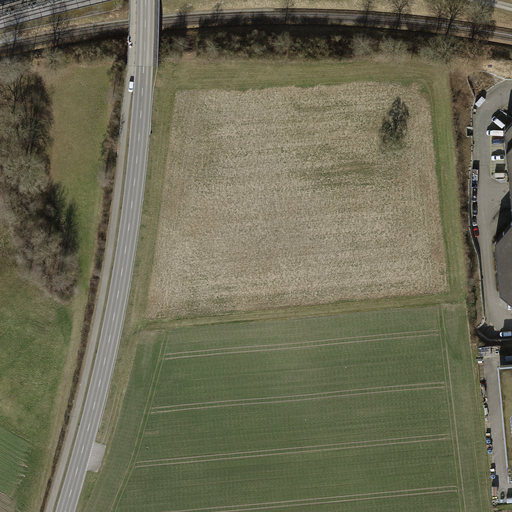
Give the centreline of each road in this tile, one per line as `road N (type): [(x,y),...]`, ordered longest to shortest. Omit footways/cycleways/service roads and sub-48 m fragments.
road 1 (tertiary): [(145,0),(123,260),(65,511)]
road 2 (unknown): [(511,106),(492,120),(487,142),(485,229),(488,291),(511,321)]
